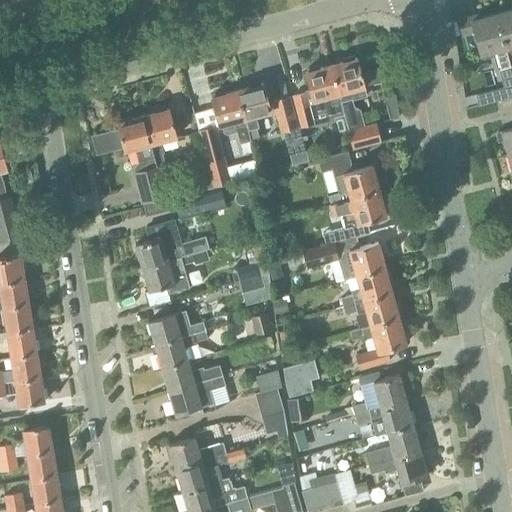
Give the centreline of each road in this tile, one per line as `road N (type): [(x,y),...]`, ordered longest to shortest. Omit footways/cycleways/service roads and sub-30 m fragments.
road 1 (residential): [(113,511),(46,87)]
road 2 (residential): [(46,87),(368,0)]
road 3 (residential): [(462,267),(418,0)]
road 4 (residential): [(499,511),(462,267)]
